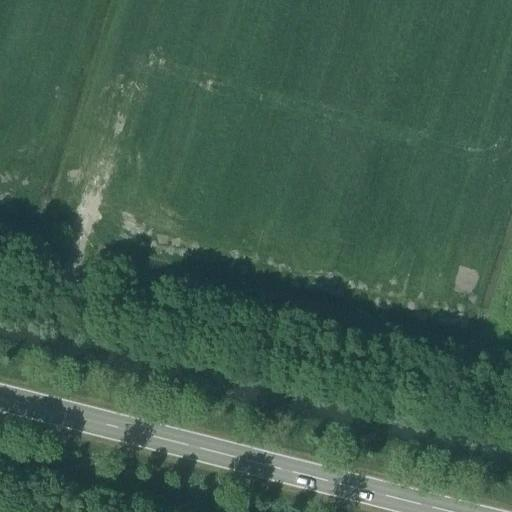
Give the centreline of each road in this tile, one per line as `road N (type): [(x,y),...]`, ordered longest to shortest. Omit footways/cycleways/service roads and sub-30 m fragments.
road 1 (unclassified): [(0,279),(511,406)]
road 2 (primary): [(0,401),(443,511)]
